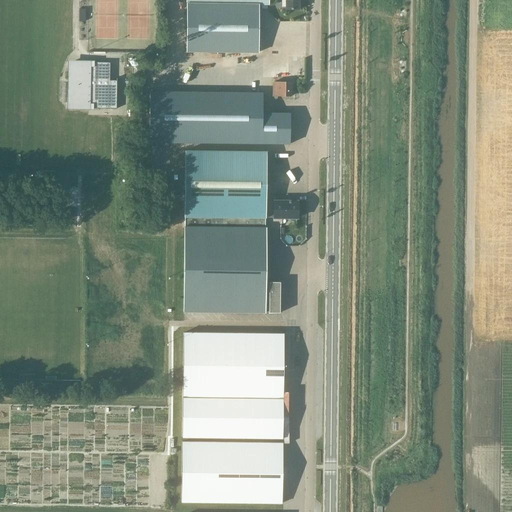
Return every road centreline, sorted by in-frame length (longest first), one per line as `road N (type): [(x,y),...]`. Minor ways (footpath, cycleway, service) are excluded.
road 1 (secondary): [(329,511),(332,275)]
road 2 (unclassified): [(311,275),(309,511)]
road 3 (unclassified): [(315,0),(313,139)]
road 4 (secondary): [(333,139),(335,0)]
road 5 (unclassified): [(313,139),(311,275)]
road 6 (secondary): [(332,275),(333,139)]
road 7 (unknown): [(311,321),(185,319)]
